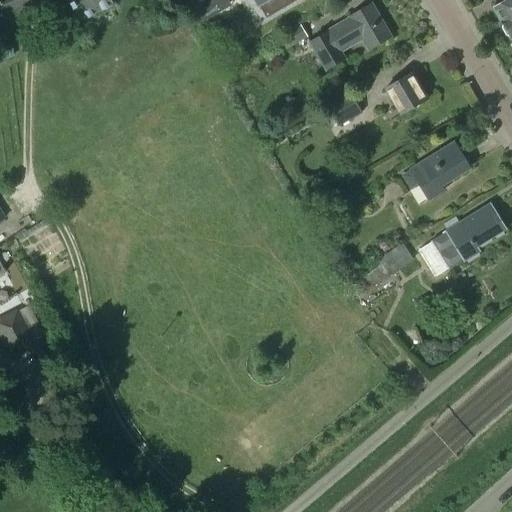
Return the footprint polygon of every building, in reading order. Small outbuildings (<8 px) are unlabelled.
[(0,0),(0,22),(31,10),(27,0),(0,0)] [(114,4),(111,0),(69,0),(82,22),(114,4)] [(190,0),(196,11),(214,0),(190,0)] [(511,0),(507,0),(493,9),(510,36),(511,40),(511,0)] [(349,18),(309,42),(326,72),(345,61),(340,52),(362,40),(369,51),(391,38),(370,4),(348,17),(349,18)] [(284,35),(291,46),(308,37),(301,25),(284,35)] [(385,89),(393,102),(400,115),(428,99),(412,73),(385,89)] [(337,126),(362,112),(350,92),(325,106),(337,126)] [(469,168),(462,157),(454,144),(410,171),(411,172),(403,177),(410,189),(418,184),(428,201),(443,192),(440,186),(469,168)] [(446,233),(432,241),(419,249),(435,276),(449,269),(463,260),(464,261),(479,251),(476,247),(505,229),(490,205),(446,232),(446,233)] [(353,286),(359,296),(413,261),(402,245),(376,262),(380,269),(353,286)] [(0,262),(0,303),(17,295),(0,262)] [(0,317),(0,336),(11,357),(36,345),(18,309),(0,317)] [(52,357),(61,352),(52,337),(43,342),(52,357)]
